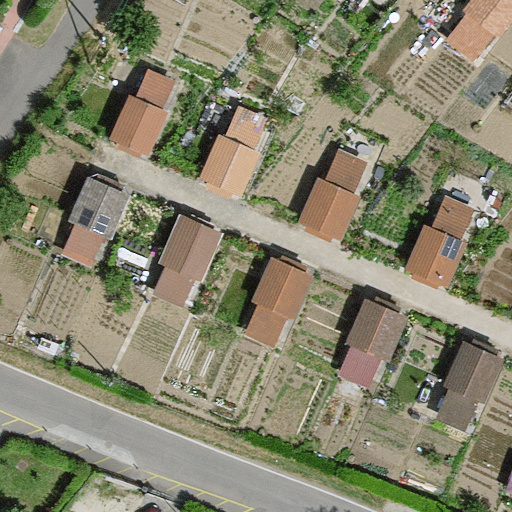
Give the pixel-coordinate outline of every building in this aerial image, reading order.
[(511,0),(480,0),(457,32),(491,56),(511,26),(511,0)] [(162,150),(192,72),(156,58),(126,136),(162,150)] [(257,193),(285,112),(243,97),(214,178),(257,193)] [(351,234),(385,154),(346,138),(312,218),(351,234)] [(69,250),(114,265),(142,184),(98,168),(69,250)] [(461,280),(486,207),(448,194),(423,267),(461,280)] [(195,206),(161,285),(201,303),(235,224),(195,206)] [(293,345),(327,266),(287,248),(253,327),(293,345)] [(367,292),(356,378),(397,383),(408,297),(367,292)]
